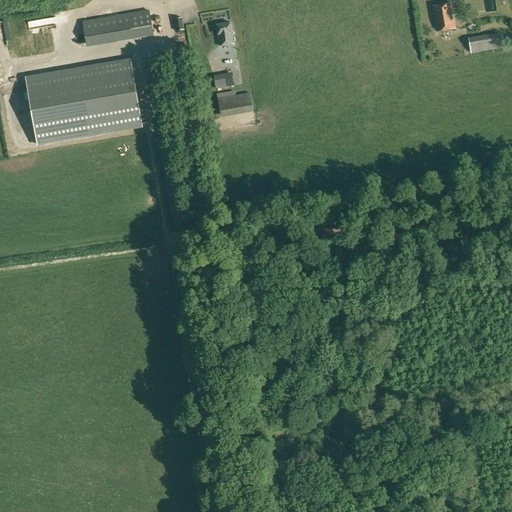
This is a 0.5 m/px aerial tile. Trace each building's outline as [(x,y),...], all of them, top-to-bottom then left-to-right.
[(487,0),(488,9),(497,9),(496,0),(487,0)] [(432,6),(437,31),(455,28),(451,3),(432,6)] [(82,22),(86,42),(152,30),(148,11),(82,22)] [(55,27),(62,26),(61,16),(54,17),(55,27)] [(174,19),(176,31),(184,30),(182,17),(174,19)] [(17,24),(20,45),(28,44),(26,32),(33,31),(32,23),(17,24)] [(216,25),(219,46),(234,44),(232,33),(230,23),(216,25)] [(468,41),(471,54),(503,48),(501,36),(468,41)] [(25,78),(33,121),(137,103),(130,60),(25,78)] [(213,76),(216,89),(234,85),(232,73),(213,76)] [(217,98),(221,117),(254,112),(250,93),(217,98)] [(124,138),(144,135),(142,123),(116,127),(118,136),(123,135),(124,138)]
